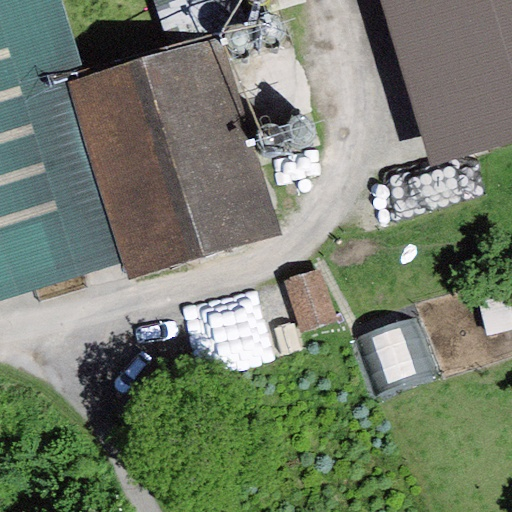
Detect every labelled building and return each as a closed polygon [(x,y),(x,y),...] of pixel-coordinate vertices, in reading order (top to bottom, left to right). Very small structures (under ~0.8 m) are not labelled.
[(51,0),(0,0),(0,307),(266,232),(214,51),(77,90),(51,0)] [(511,136),(511,0),(415,0),(461,152),(511,136)] [(313,268),(277,279),(295,334),(331,323),(313,268)] [(511,304),(438,312),(443,365),(511,358),(511,304)] [(374,333),(388,388),(434,377),(420,322),(374,333)]
